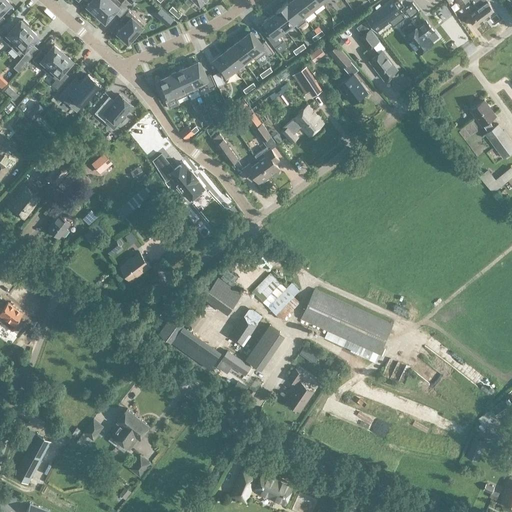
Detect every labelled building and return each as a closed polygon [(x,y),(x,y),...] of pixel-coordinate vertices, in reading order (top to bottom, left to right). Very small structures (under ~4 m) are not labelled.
[(6,0),(0,0),(0,21),(4,18),(0,13),(10,3),(6,0)] [(91,0),(86,5),(95,13),(107,0),(91,0)] [(117,0),(107,0),(95,13),(104,21),(114,11),(120,17),(131,4),(126,0),(122,0),(120,2),(117,0)] [(288,2),(282,7),(294,23),(298,27),(307,20),(305,18),(303,16),(304,16),(291,0),(288,3),(288,2)] [(313,9),(305,0),(291,0),(304,16),(303,16),(305,18),(314,11),(313,9)] [(322,2),(320,0),(305,0),(313,9),(322,2)] [(393,0),(389,0),(367,17),(374,27),(377,31),(389,22),(393,26),(405,17),(402,13),(402,12),(400,9),(399,8),(402,6),(397,0),(396,0),(394,1),(394,0),(393,0)] [(487,0),(471,0),(474,2),(487,19),(497,12),(488,0),(487,0)] [(474,11),(468,15),(477,27),(487,19),(474,2),(470,5),(474,11)] [(294,23),(282,7),(276,11),(273,14),(285,30),(294,23)] [(124,23),(116,32),(127,42),(143,24),(128,11),(120,19),(124,23)] [(169,25),(174,19),(169,14),(164,20),(169,25)] [(270,16),(264,21),(265,23),(272,31),(266,35),(275,47),(284,40),(280,34),(285,30),(273,14),(270,16)] [(11,47),(29,28),(27,26),(28,24),(23,19),(22,21),(20,19),(7,33),(3,29),(0,31),(0,40),(2,38),(11,47)] [(406,36),(419,53),(433,42),(428,36),(434,31),(426,20),(406,36)] [(357,27),(363,35),(360,38),(368,49),(379,40),(371,29),(370,30),(364,22),(357,27)] [(37,36),(29,28),(11,47),(19,55),(37,36)] [(274,53),(265,40),(260,44),(251,32),(241,39),(254,55),(253,56),(256,60),(265,52),(269,57),(274,53)] [(254,55),(241,39),(232,46),(245,62),(253,56),(254,55)] [(329,51),(328,51),(343,68),(343,67),(348,72),(355,65),(351,60),(337,44),(329,51)] [(46,72),(63,53),(54,45),(45,55),(40,50),(32,59),(46,72)] [(245,62),(232,46),(223,53),(235,69),(245,62)] [(397,69),(383,50),(370,60),(385,79),(397,69)] [(13,67),(18,72),(31,56),(26,52),(13,67)] [(63,71),(72,60),(63,53),(46,72),(55,79),(51,83),(57,88),(68,75),(63,71)] [(235,69),(223,53),(214,60),(226,76),(235,69)] [(216,85),(211,74),(205,76),(199,62),(191,65),(192,65),(188,67),(197,87),(207,83),(209,88),(216,85)] [(312,96),(322,89),(307,65),(292,75),(305,94),(309,91),(312,96)] [(197,87),(188,67),(184,69),(184,68),(177,71),(188,94),(198,89),(197,87)] [(188,94),(177,71),(171,74),(171,75),(167,76),(176,97),(177,99),(188,94)] [(224,83),(219,72),(213,74),(218,86),(224,83)] [(74,98),(81,105),(99,85),(87,74),(78,85),(73,80),(59,95),(69,104),(74,98)] [(354,74),(339,85),(352,102),(359,97),(360,98),(367,92),(354,74)] [(176,97),(167,76),(163,78),(156,81),(165,102),(176,97)] [(272,99),(289,88),(286,83),(280,87),(281,89),(276,93),(274,92),(269,95),(272,99)] [(106,98),(94,112),(104,121),(108,117),(116,124),(120,119),(121,121),(125,116),(124,115),(132,105),(119,94),(114,100),(113,101),(111,101),(110,102),(107,99),(106,98)] [(326,110),(331,108),(327,99),(322,101),(326,110)] [(472,109),(483,124),(488,131),(485,133),(503,158),(511,151),(511,140),(499,123),(493,127),(488,120),(496,115),(484,100),(472,109)] [(216,105),(209,111),(215,118),(222,112),(216,105)] [(293,119),(284,127),(285,128),(288,125),(294,132),(300,126),(304,130),(309,136),(324,123),(308,105),(304,109),(293,119)] [(32,120),(36,115),(30,110),(26,114),(32,120)] [(254,112),(251,114),(247,117),(254,128),(262,122),(254,112)] [(208,113),(203,115),(206,121),(209,125),(213,120),(210,117),(208,113)] [(222,128),(223,128),(223,129),(224,129),(225,129),(226,129),(227,129),(228,129),(228,128),(229,128),(229,127),(230,127),(230,126),(230,125),(230,124),(230,123),(229,123),(229,122),(228,122),(228,121),(227,121),(226,121),(226,120),(225,120),(225,121),(224,121),(223,121),(222,122),(222,123),(221,123),(221,124),(221,125),(221,126),(221,127),(222,127),(222,128)] [(272,135),(262,122),(254,128),(264,141),(272,135)] [(281,131),(292,143),(299,137),(288,125),(285,128),(281,131)] [(194,133),(191,129),(188,126),(181,132),(187,139),(194,133)] [(42,133),(21,155),(30,163),(51,141),(42,133)] [(212,138),(221,152),(231,165),(239,159),(229,146),(220,133),(212,138)] [(279,143),(282,140),(277,133),(274,135),(279,143)] [(267,146),(255,155),(260,161),(270,176),(272,175),(273,176),(275,177),(279,173),(279,171),(279,170),(280,169),(276,163),(280,160),(272,149),(271,147),(269,149),(267,146)] [(99,157),(92,164),(100,173),(112,162),(103,153),(99,157)] [(161,153),(154,160),(167,180),(172,176),(177,183),(175,184),(180,191),(182,190),(190,199),(204,188),(197,179),(198,178),(197,176),(193,171),(192,170),(190,171),(183,162),(174,169),(171,165),(161,153)] [(0,178),(8,167),(0,161),(0,178)] [(270,176),(259,161),(252,167),(249,163),(243,168),(252,180),(256,177),(260,183),(270,176)] [(67,171),(58,163),(46,178),(55,186),(67,171)] [(136,180),(145,174),(139,165),(130,171),(136,180)] [(83,173),(76,166),(60,182),(68,189),(83,173)] [(511,184),(511,168),(511,167),(496,179),(487,170),(483,173),(479,169),(475,172),(493,193),(508,180),(511,184)] [(25,185),(8,206),(24,219),(40,198),(25,185)] [(145,187),(116,210),(123,217),(151,194),(145,187)] [(48,217),(54,209),(50,205),(43,213),(48,217)] [(90,225),(98,216),(91,210),(83,218),(90,225)] [(68,230),(65,228),(69,223),(58,215),(48,229),(59,237),(61,234),(64,236),(68,230)] [(99,223),(84,235),(90,243),(105,231),(99,223)] [(115,239),(106,247),(111,254),(121,247),(120,245),(116,241),(115,239)] [(184,240),(165,255),(173,265),(192,250),(184,240)] [(131,280),(150,265),(140,252),(121,267),(131,280)] [(252,290),(282,320),(300,302),(293,295),(299,289),(292,282),(286,288),(271,272),(252,290)] [(394,324),(314,288),(301,319),(380,354),(394,324)] [(239,311),(234,307),(239,300),(225,290),(213,306),(232,320),(239,311)] [(0,304),(0,322),(1,323),(12,331),(20,320),(17,318),(22,311),(8,301),(4,308),(0,304)] [(244,315),(229,336),(243,346),(258,324),(244,315)] [(196,344),(202,339),(196,332),(190,337),(196,344)] [(320,332),(317,340),(335,347),(338,339),(320,332)] [(262,360),(268,363),(281,338),(275,334),(262,360)] [(340,341),(338,347),(348,351),(350,345),(340,341)] [(473,383),(479,374),(435,343),(429,351),(473,383)] [(363,356),(364,349),(351,347),(350,354),(363,356)] [(218,365),(217,366),(227,372),(232,364),(245,373),(250,366),(228,351),(218,365)] [(289,378),(296,383),(303,373),(295,368),(289,378)] [(252,374),(258,379),(262,373),(256,369),(252,374)] [(239,380),(234,387),(244,393),(248,386),(239,380)] [(314,391),(300,381),(287,401),(300,410),(314,391)] [(43,403),(51,393),(44,387),(35,397),(43,403)] [(49,396),(42,405),(46,408),(53,399),(49,396)] [(503,400),(491,408),(497,417),(509,409),(503,400)] [(128,429),(137,416),(127,409),(118,421),(119,422),(110,434),(120,441),(129,430),(128,429)] [(129,430),(120,441),(130,448),(138,437),(140,438),(150,425),(137,416),(128,429),(129,430)] [(94,419),(84,432),(93,439),(104,426),(94,419)] [(14,475),(28,483),(51,441),(37,433),(14,475)] [(486,441),(475,436),(466,456),(477,461),(486,441)] [(130,468),(140,476),(151,462),(140,455),(130,468)] [(257,486),(255,490),(284,503),(292,485),(263,472),(260,479),(255,477),(255,476),(243,470),(232,494),(245,500),(252,484),(257,486)] [(511,506),(511,477),(511,478),(501,502),(511,506)] [(486,483),(483,490),(491,493),(489,496),(496,499),(499,492),(493,490),(495,487),(486,483)] [(125,499),(131,491),(125,487),(119,494),(125,499)] [(49,511),(30,503),(26,511),(49,511)]
